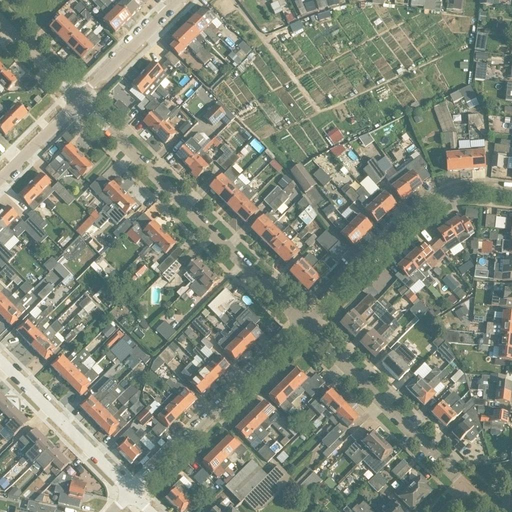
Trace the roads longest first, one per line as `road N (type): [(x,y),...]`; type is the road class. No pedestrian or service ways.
road 1 (residential): [(301,324),(78,98)]
road 2 (residential): [(301,324),(435,203),(472,190),(511,194)]
road 3 (residential): [(132,493),(301,324)]
road 4 (residential): [(467,490),(301,324)]
road 5 (residential): [(132,493),(0,359)]
road 6 (residential): [(181,0),(78,98)]
